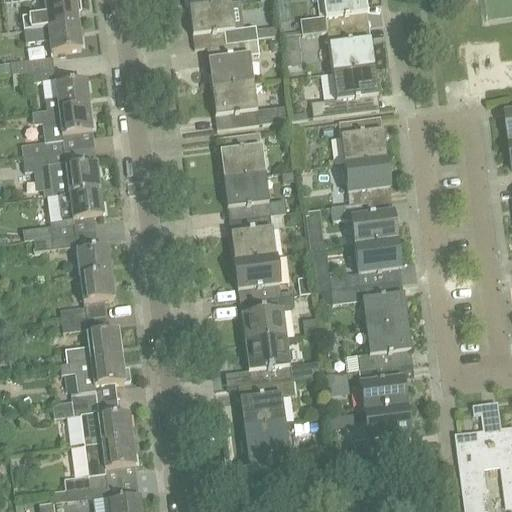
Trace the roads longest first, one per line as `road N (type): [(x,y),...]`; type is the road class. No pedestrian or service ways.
road 1 (residential): [(452,383),(419,133),(472,126),(506,376)]
road 2 (residential): [(186,511),(119,0)]
